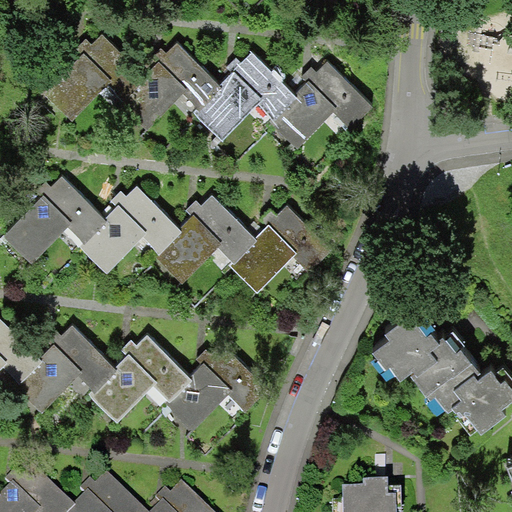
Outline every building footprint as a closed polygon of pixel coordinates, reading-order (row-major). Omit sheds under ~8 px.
[(72,110),(104,78),(123,96),(145,74),(144,73),(102,31),(73,60),(47,86),(72,110)] [(220,82),(177,39),(148,68),(144,73),(145,74),(123,96),(147,120),(179,87),(198,106),(221,83),(220,82)] [(295,91),(252,49),(228,73),(220,82),(221,83),(198,106),(222,129),(254,96),(273,115),(296,92),(295,91)] [(297,138),(330,106),(350,125),(372,102),(327,58),(301,85),(295,91),(296,92),(273,115),(297,138)] [(32,253),(64,220),(82,238),(83,239),(105,216),(104,215),(62,173),(26,209),(7,229),(32,253)] [(105,216),(83,239),(107,263),(140,230),(158,249),(180,226),(179,225),(137,182),(112,207),(104,215),(105,216)] [(256,235),(255,234),(212,192),(187,217),(179,225),(180,226),(158,249),(182,273),(215,239),(233,258),(256,235)] [(255,234),(256,235),(233,258),(257,281),(289,248),(309,267),(331,245),(287,202),(262,227),(255,234)] [(411,367),(423,383),(468,348),(461,339),(456,343),(447,332),(442,327),(437,331),(431,322),(426,326),(410,306),(385,325),(389,331),(372,344),(386,361),(390,358),(400,371),(414,360),(416,363),(411,367)] [(0,360),(18,378),(41,356),(40,354),(0,315),(0,360)] [(40,354),(41,356),(18,378),(42,402),(74,369),(93,388),(116,365),(115,364),(72,321),(47,347),(40,354)] [(149,378),(168,397),(191,374),(190,373),(147,331),(122,357),(115,364),(116,365),(93,388),(118,411),(149,378)] [(190,373),(191,374),(168,397),(192,421),(225,388),(244,407),(267,384),(222,340),(198,365),(190,373)] [(468,348),(423,383),(430,392),(435,387),(448,404),(453,401),(460,409),(465,405),(481,425),(506,406),(502,400),(511,391),(511,378),(505,369),(501,373),(496,366),(491,360),(477,371),(475,368),(480,364),(468,348)] [(70,511),(74,507),(73,506),(31,465),(7,489),(0,495),(0,511),(32,511),(33,511),(70,511)] [(144,511),(106,473),(82,497),(73,506),(74,507),(70,511),(144,511)] [(210,511),(181,483),(159,505),(152,511),(210,511)] [(396,511),(396,503),(388,503),(387,487),(364,487),(364,492),(343,493),(343,511),(396,511)]
